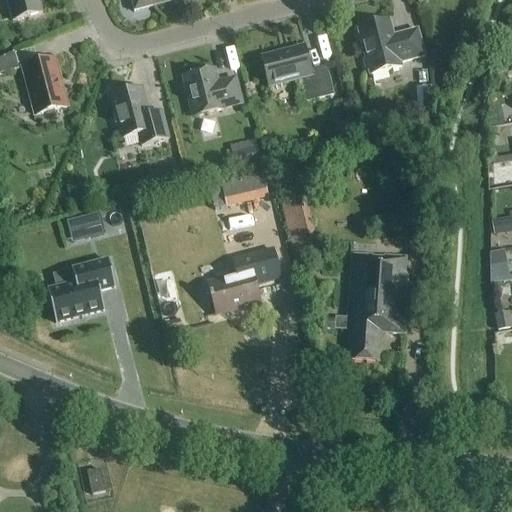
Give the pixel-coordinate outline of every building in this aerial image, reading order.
[(6,0),(12,23),(42,15),(37,0),(6,0)] [(129,0),(133,14),(152,9),(151,7),(172,1),(171,0),(129,0)] [(394,41),(389,22),(357,31),(365,60),(363,63),(365,71),(368,73),(369,77),(401,69),(400,65),(424,59),(417,31),(400,36),(401,39),(394,41)] [(303,49),(261,60),(269,89),(300,81),(306,104),(333,97),(325,68),(310,72),(303,49)] [(0,76),(18,71),(14,54),(0,60),(0,76)] [(67,109),(63,97),(54,61),(22,70),(35,117),(67,109)] [(194,118),(223,111),(222,109),(240,105),(234,82),(216,86),(213,72),(184,80),(194,118)] [(433,128),(432,107),(431,88),(415,89),(418,130),(433,128)] [(141,89),(111,97),(110,97),(121,140),(138,135),(141,147),(168,140),(161,113),(148,117),(141,89)] [(340,145),(355,141),(350,122),(335,126),(340,145)] [(271,137),(260,140),(263,150),(274,147),(271,137)] [(229,148),(234,168),(261,161),(256,142),(229,148)] [(181,166),(166,170),(170,184),(184,180),(181,166)] [(220,185),(227,210),(269,200),(263,175),(220,185)] [(70,205),(87,201),(82,184),(65,188),(70,205)] [(318,252),(305,198),(280,204),(294,259),(318,252)] [(101,211),(68,219),(74,242),(107,234),(101,211)] [(495,232),(511,230),(511,216),(494,219),(495,232)] [(241,235),(250,264),(268,258),(259,229),(241,235)] [(347,321),(346,333),(351,333),(349,363),(379,364),(380,335),(405,337),(410,276),(405,276),(406,260),(352,257),(347,321)] [(110,262),(73,272),(77,286),(49,293),(58,326),(107,313),(101,293),(117,289),(110,262)] [(242,312),(260,308),(252,275),(208,286),(216,317),(241,311),(242,312)] [(497,333),(511,330),(511,329),(509,313),(493,316),(497,333)] [(346,333),(347,321),(322,320),(322,332),(346,333)] [(183,332),(180,321),(165,325),(168,336),(183,332)] [(105,494),(100,472),(87,474),(92,497),(105,494)]
